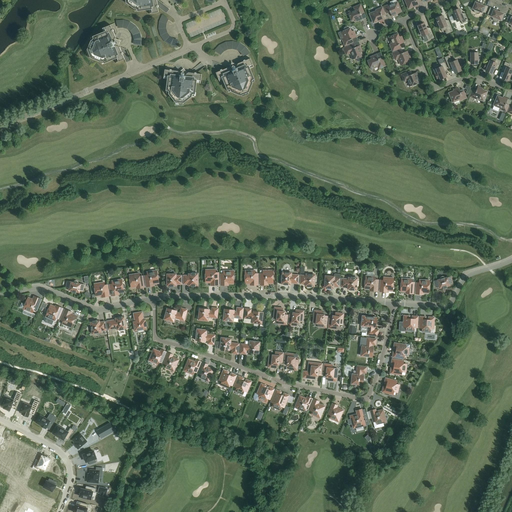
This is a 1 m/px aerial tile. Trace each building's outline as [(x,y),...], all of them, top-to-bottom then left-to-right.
[(158,12),(158,7),(156,0),(124,0),(125,2),(127,2),(135,7),(135,11),(139,10),(149,8),(150,13),(148,13),(149,14),(158,12)] [(355,21),(366,17),(358,0),(352,0),(351,1),(355,9),(348,12),(352,20),(354,19),(355,21)] [(404,0),(408,9),(413,7),(414,8),(419,6),(417,1),(419,0),(404,0)] [(397,15),(397,14),(402,12),(398,1),(391,4),(390,3),(383,6),(386,14),(390,12),(392,17),(397,15)] [(483,14),(483,12),(485,13),(488,6),(485,5),(485,6),(475,1),(471,9),(475,10),(475,11),(475,12),(476,13),(477,13),(478,13),(479,13),(479,12),(483,14)] [(376,10),(368,13),(373,24),(378,22),(378,23),(384,21),(382,16),(386,14),(383,7),(375,10),(376,10)] [(498,20),(501,21),(504,13),(494,9),(490,7),(487,14),(490,16),(490,17),(493,18),(493,19),(494,20),(495,21),(496,21),(497,21),(498,20)] [(465,13),(463,14),(460,8),(458,9),(458,8),(454,10),(454,11),(452,11),(454,16),(452,17),(454,21),(456,20),(457,23),(461,21),(462,24),(468,21),(465,13)] [(437,27),(439,27),(440,29),(445,27),(448,33),(453,31),(448,20),(446,21),(443,15),(442,16),(441,15),(437,17),(437,18),(436,18),(437,23),(436,24),(437,27)] [(95,37),(94,36),(91,38),(92,41),(89,50),(86,51),(89,58),(92,57),(100,60),(102,64),(105,62),(105,61),(114,58),(116,62),(115,63),(124,59),(126,63),(119,47),(117,46),(119,41),(114,40),(118,31),(114,23),(101,29),(102,29),(104,33),(95,37)] [(425,23),(423,23),(419,25),(417,26),(419,30),(417,31),(419,35),(421,34),(422,37),(426,35),(428,41),(434,38),(430,28),(427,29),(425,23)] [(343,38),(341,39),(344,47),(354,43),(352,39),(357,37),(354,30),(352,31),(350,28),(349,28),(348,27),(347,27),(346,27),(345,27),(344,28),(344,29),(344,30),(341,32),(343,38)] [(389,44),(392,52),(401,48),(400,45),(405,42),(402,36),(399,37),(398,33),(397,33),(396,33),(394,34),(393,35),(391,36),(391,37),(388,38),(391,44),(389,44)] [(352,61),(357,59),(358,61),(362,59),(361,57),(362,57),(361,53),(363,52),(360,45),(355,47),(354,43),(342,48),(346,56),(350,54),(352,61)] [(473,52),(473,48),(468,48),(468,57),(470,57),(470,64),(472,64),(476,64),(478,64),(478,60),(479,60),(479,56),(478,56),(478,52),(473,52)] [(411,57),(408,51),(403,53),(401,49),(391,53),(395,61),(397,60),(400,65),(402,65),(402,66),(410,62),(409,58),(411,57)] [(216,73),(220,82),(220,80),(224,79),(228,88),(227,88),(229,92),(232,91),(240,94),(242,97),(249,94),(248,91),(251,83),(255,81),(253,78),(252,78),(248,68),(253,67),(253,68),(254,68),(248,54),(240,58),(237,66),(232,64),(231,68),(228,67),(216,73)] [(370,68),(371,68),(372,70),(377,68),(378,70),(386,66),(382,57),(378,59),(376,54),(370,57),(371,59),(367,60),(370,68)] [(461,70),(464,69),(461,62),(459,63),(457,59),(452,61),(449,55),(444,57),(449,69),(452,68),(454,74),(462,71),(461,70)] [(437,72),(434,73),(437,80),(439,79),(440,80),(447,77),(445,71),(447,70),(443,58),(438,60),(440,66),(435,68),(437,72)] [(496,59),(495,62),(490,60),(488,64),(486,63),(483,69),(485,70),(485,71),(492,74),(495,68),(497,69),(501,61),(496,59)] [(511,68),(508,67),(510,64),(505,62),(501,71),(504,72),(501,78),(509,81),(509,80),(511,81),(511,80),(511,68)] [(202,74),(196,73),(188,72),(186,74),(183,70),(180,73),(174,66),(165,65),(163,79),(164,79),(164,78),(169,79),(168,89),(167,89),(166,93),(170,93),(176,100),(175,103),(183,104),(183,101),(190,96),(194,96),(195,92),(194,92),(195,82),(200,83),(200,84),(202,74)] [(417,72),(412,74),(410,70),(400,75),(404,83),(406,81),(409,87),(411,86),(411,87),(419,84),(417,80),(420,79),(417,72)] [(478,86),(476,91),(472,90),(469,97),(470,97),(468,101),(472,103),(473,99),(476,100),(476,99),(483,102),(488,91),(483,89),(483,88),(478,86)] [(464,91),(460,93),(458,87),(453,90),(448,92),(452,103),(459,101),(460,101),(467,99),(464,91)] [(508,98),(502,96),(502,97),(497,95),(493,106),(500,109),(499,110),(506,113),(509,105),(505,103),(508,98)] [(159,283),(157,270),(147,272),(147,275),(144,275),(146,287),(154,286),(154,284),(159,283)] [(211,285),(219,285),(218,273),(215,273),(215,270),(205,270),(206,283),(211,283),(211,285)] [(273,283),(273,270),(263,271),(263,273),(260,274),(260,285),(268,285),(268,283),(273,283)] [(233,271),(223,271),(223,274),(220,274),(221,285),(228,285),(228,284),(234,284),(233,271)] [(255,274),(255,271),(245,271),(245,284),(250,284),(250,285),(258,285),(258,274),(255,274)] [(289,272),(289,273),(285,272),(282,272),(281,284),(284,285),(288,285),(291,285),(291,284),(298,284),(299,275),(292,274),(292,272),(289,272)] [(142,276),(139,276),(139,273),(129,275),(131,288),(136,287),(136,289),(144,287),(142,276)] [(166,282),(166,286),(169,286),(169,287),(174,287),(174,286),(177,286),(177,285),(182,285),(182,275),(176,275),(176,273),(166,274),(166,278),(165,279),(166,281),(166,282)] [(191,273),(188,273),(188,275),(183,275),(183,285),(188,285),(188,286),(191,286),(191,287),(195,287),(195,286),(198,286),(198,273),(195,273),(191,273)] [(340,278),(340,274),(335,273),(334,274),(334,276),(325,275),(324,280),(324,281),(323,283),(324,283),(324,288),(327,288),(327,289),(331,289),(334,289),(334,287),(339,288),(340,278)] [(312,287),(315,287),(316,274),(313,274),(313,275),(308,274),(306,274),(305,275),(300,275),(299,284),(305,285),(304,286),(307,287),(312,287)] [(369,291),(377,291),(378,280),(375,279),(376,277),(366,276),(365,289),(369,289),(369,291)] [(435,287),(438,287),(439,289),(442,288),(442,287),(447,286),(447,287),(451,286),(450,284),(453,283),(451,277),(448,277),(444,278),(444,277),(443,277),(442,276),(441,277),(440,278),(440,279),(437,280),(434,281),(435,287)] [(355,277),(351,277),(348,277),(348,278),(341,278),(340,288),(347,288),(347,290),(350,290),(354,291),(354,290),(357,290),(358,278),(355,278),(355,277)] [(383,280),(380,280),(379,291),(388,292),(388,291),(393,291),(393,278),(384,277),(383,280)] [(112,284),(109,284),(111,296),(119,295),(119,293),(124,292),(122,279),(112,281),(112,284)] [(401,291),(405,292),(405,293),(413,294),(414,282),(411,282),(411,279),(401,279),(401,291)] [(424,294),(424,293),(428,293),(429,280),(419,280),(419,282),(416,282),(415,294),(424,294)] [(76,292),(80,293),(80,291),(83,291),(85,285),(82,284),(70,281),(70,282),(67,281),(66,288),(69,288),(68,291),(72,291),(76,292)] [(107,284),(104,285),(104,282),(94,284),(96,297),(101,296),(101,297),(109,296),(107,284)] [(23,309),(32,313),(31,316),(34,318),(35,314),(32,313),(33,311),(36,312),(41,299),(33,296),(32,299),(28,297),(25,304),(22,303),(20,307),(23,309)] [(46,317),(44,322),(52,325),(54,320),(55,321),(56,318),(58,319),(60,316),(63,308),(58,306),(56,305),(55,307),(50,305),(45,317),(46,317)] [(177,312),(178,310),(167,307),(163,320),(174,323),(175,319),(185,322),(188,309),(181,307),(179,312),(177,312)] [(211,307),(211,310),(210,310),(210,309),(199,307),(197,320),(209,322),(209,318),(218,319),(219,308),(211,307)] [(242,319),(244,308),(236,307),(236,311),(235,311),(235,309),(224,308),(222,321),(234,322),(234,318),(242,319)] [(273,318),(276,318),(276,321),(279,321),(278,324),(287,325),(288,315),(285,315),(285,311),(282,311),(283,308),(274,307),(273,318)] [(244,308),(243,318),(252,319),(251,323),(262,325),(264,312),(253,311),(253,312),(251,312),(252,309),(244,308)] [(72,312),(65,309),(60,320),(63,321),(62,324),(71,328),(76,316),(72,314),(72,312)] [(296,309),(295,312),(292,312),(292,314),(289,313),(288,326),(296,327),(297,323),(300,324),(300,321),(303,321),(305,310),(296,309)] [(325,315),(322,315),(323,311),(314,310),(312,322),(315,323),(315,324),(318,324),(318,327),(327,328),(328,317),(325,317),(325,315)] [(147,329),(147,326),(146,322),(145,319),(144,319),(143,311),(133,313),(134,321),(133,321),(134,332),(147,329)] [(327,329),(336,330),(337,326),(339,327),(340,324),(343,324),(344,313),(336,312),(335,317),(332,317),(332,318),(329,318),(327,329)] [(367,332),(366,336),(378,337),(379,330),(375,329),(375,328),(376,328),(378,317),(362,315),(360,326),(361,326),(360,332),(367,332)] [(411,316),(404,315),(403,327),(406,327),(406,331),(414,331),(414,325),(417,326),(418,316),(412,316),(412,319),(411,319),(411,316)] [(115,319),(106,321),(108,331),(116,329),(117,331),(119,330),(120,331),(124,330),(124,329),(127,329),(125,316),(122,317),(122,316),(117,317),(115,318),(115,319)] [(419,326),(422,326),(422,332),(430,332),(430,329),(434,329),(434,317),(429,316),(429,320),(425,320),(426,317),(420,317),(419,326)] [(92,335),(102,333),(102,332),(107,331),(105,321),(100,322),(100,320),(97,321),(97,320),(92,321),(93,321),(90,322),(92,335)] [(196,328),(195,340),(206,342),(206,341),(207,341),(207,344),(214,345),(216,335),(207,334),(208,330),(196,328)] [(219,348),(219,349),(230,350),(232,350),(231,354),(238,355),(240,343),(231,342),(232,338),(221,337),(220,342),(216,341),(215,348),(219,348)] [(366,337),(365,346),(361,345),(360,356),(373,358),(374,347),(373,346),(373,345),(376,346),(377,338),(366,337)] [(259,354),(260,341),(249,340),(249,344),(240,343),(239,354),(246,355),(247,351),(248,352),(259,354)] [(410,348),(411,349),(412,344),(406,344),(394,342),(393,349),(395,349),(395,351),(393,351),(392,358),(404,359),(404,356),(409,356),(410,348)] [(153,348),(148,361),(158,365),(159,362),(162,363),(167,352),(161,349),(160,351),(153,348)] [(273,354),(273,355),(269,354),(267,368),(276,369),(276,366),(279,366),(280,362),(283,363),(284,352),(275,351),(275,354),(273,354)] [(168,352),(163,363),(166,364),(164,368),(174,372),(179,359),(173,357),(174,355),(168,352)] [(286,367),(289,367),(289,370),(298,371),(299,360),(296,360),(296,357),(293,356),(293,353),(285,352),(283,363),(287,363),(286,367)] [(193,375),(194,372),(197,373),(202,362),(196,359),(195,361),(188,358),(183,371),(193,375)] [(389,374),(401,375),(402,372),(406,372),(407,364),(403,364),(403,360),(392,358),(391,365),(393,365),(393,367),(390,367),(389,374)] [(315,380),(315,376),(318,377),(318,375),(322,375),(323,363),(308,361),(307,371),(303,371),(302,378),(315,380)] [(208,367),(209,365),(203,362),(198,374),(200,375),(199,378),(209,382),(214,369),(208,367)] [(324,363),(322,376),(325,376),(325,378),(328,378),(328,381),(337,382),(338,369),(332,368),(332,364),(324,363)] [(352,373),(350,384),(363,386),(365,375),(363,375),(363,373),(366,374),(367,367),(357,365),(356,374),(352,373)] [(228,389),(229,385),(233,386),(237,375),(231,372),(230,375),(228,374),(229,372),(223,369),(218,380),(222,381),(220,386),(228,389)] [(238,375),(233,386),(234,387),(237,388),(235,391),(235,392),(243,395),(242,396),(245,397),(247,392),(248,392),(252,381),(246,379),(245,381),(243,381),(244,378),(238,375)] [(382,392),(393,395),(394,392),(399,393),(401,385),(397,384),(398,380),(386,377),(384,384),(387,385),(386,385),(384,385),(382,392)] [(267,385),(261,383),(256,394),(259,395),(258,399),(265,403),(267,398),(270,400),(275,389),(269,386),(268,388),(266,387),(267,385)] [(272,407),(279,411),(281,407),(284,408),(290,395),(284,392),(283,394),(281,394),(282,392),(276,389),(270,402),(274,403),(272,407)] [(4,409),(6,409),(6,410),(6,409),(8,410),(8,411),(9,411),(11,405),(16,407),(21,394),(16,392),(13,400),(4,396),(0,405),(4,407),(3,408),(4,408),(4,409)] [(303,412),(305,409),(308,410),(313,398),(307,396),(306,398),(299,395),(294,408),(303,412)] [(309,410),(312,412),(311,415),(320,419),(326,406),(319,403),(320,401),(314,399),(309,410)] [(23,403),(19,412),(23,413),(22,415),(28,417),(29,414),(34,415),(39,402),(34,400),(32,406),(23,403)] [(327,415),(330,416),(329,419),(339,423),(344,410),(338,407),(338,405),(332,403),(327,415)] [(350,420),(348,420),(349,424),(351,423),(353,429),(366,425),(366,423),(368,422),(367,416),(364,417),(362,410),(362,408),(355,410),(356,414),(349,415),(350,420)] [(384,426),(383,423),(387,422),(383,409),(377,411),(376,408),(369,410),(372,422),(373,422),(375,428),(384,426)] [(38,417),(36,421),(37,421),(36,422),(37,423),(42,425),(42,426),(42,427),(43,427),(45,428),(44,428),(45,428),(46,428),(49,423),(52,424),(56,417),(53,415),(50,421),(40,415),(39,418),(38,417)] [(110,423),(97,430),(101,438),(114,431),(110,423)] [(55,429),(53,432),(54,432),(53,433),(57,436),(60,437),(59,437),(60,437),(60,438),(60,437),(64,440),(65,438),(68,440),(74,430),(76,431),(78,428),(74,425),(72,429),(70,428),(68,432),(58,426),(56,429),(55,429)] [(80,434),(73,440),(75,443),(74,444),(74,445),(75,445),(76,446),(75,446),(76,447),(76,446),(78,448),(77,448),(78,449),(87,441),(80,434)] [(16,446),(17,445),(11,443),(10,444),(7,443),(3,451),(12,455),(11,457),(15,459),(20,448),(16,446)] [(20,461),(31,466),(31,465),(32,465),(34,462),(33,461),(35,456),(31,454),(31,453),(25,450),(24,451),(21,450),(18,456),(21,458),(20,461)] [(83,455),(83,456),(84,456),(84,458),(84,459),(84,458),(85,459),(86,461),(86,462),(86,461),(86,462),(89,461),(90,464),(96,462),(95,459),(96,458),(94,451),(83,455)] [(38,469),(39,466),(45,469),(49,460),(45,458),(45,459),(43,457),(40,463),(37,462),(35,467),(38,469)] [(87,481),(87,482),(98,483),(99,471),(102,472),(103,468),(96,467),(96,471),(90,470),(90,474),(88,474),(88,475),(88,477),(88,481),(87,481)] [(47,481),(44,487),(52,491),(54,488),(55,488),(55,487),(55,486),(56,486),(56,485),(54,484),(55,481),(49,479),(48,481),(47,481)] [(81,489),(80,490),(81,490),(80,491),(80,492),(81,493),(80,496),(86,498),(86,499),(90,500),(90,499),(91,499),(93,492),(95,493),(96,489),(86,486),(85,490),(81,489)] [(35,506),(44,510),(46,507),(47,507),(50,502),(40,497),(35,506)] [(0,501),(0,509),(0,510),(0,511),(3,511),(4,511),(7,511),(9,509),(12,511),(15,504),(12,503),(10,505),(0,501)] [(74,511),(73,511),(74,511),(73,511),(86,511),(87,508),(88,504),(80,502),(79,506),(76,505),(75,508),(74,508),(74,509),(75,509),(74,511)]
